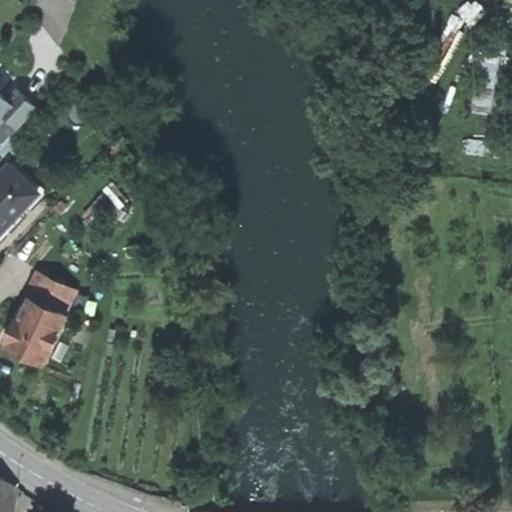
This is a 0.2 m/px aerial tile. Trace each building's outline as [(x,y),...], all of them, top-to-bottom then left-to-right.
[(476,61),(478,110),(498,109),(496,60),(476,61)] [(0,136),(2,138),(29,110),(0,82),(0,136)] [(0,232),(40,190),(11,163),(0,174),(0,232)] [(24,297),(27,299),(46,307),(47,305),(55,308),(66,284),(35,271),(24,297)] [(25,355),(44,363),(66,313),(55,308),(47,305),(46,307),(27,299),(18,319),(15,326),(11,324),(4,340),(8,342),(6,346),(25,355)] [(0,475),(0,502),(6,503),(4,511),(15,511),(19,486),(0,475)]
